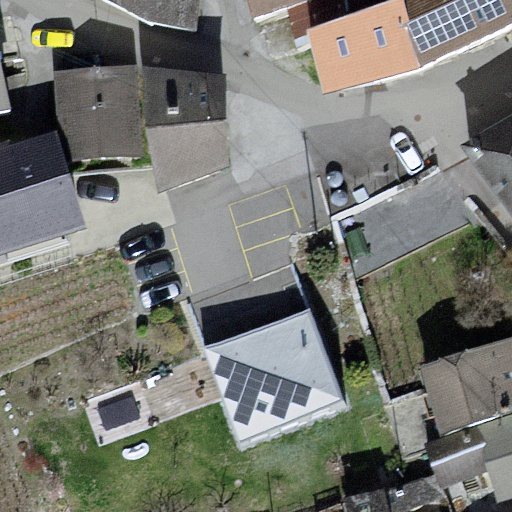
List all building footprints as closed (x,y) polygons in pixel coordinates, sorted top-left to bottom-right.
[(118,0),(151,16),(187,23),(191,0),(118,0)] [(250,0),(257,22),(289,11),(297,33),(311,29),(355,14),(350,0),(250,0)] [(350,0),(355,14),(401,1),(400,0),(350,0)] [(511,0),(400,0),(401,1),(420,64),(510,25),(511,23),(511,0)] [(401,1),(355,14),(311,29),(328,88),(420,64),(401,1)] [(130,73),(60,76),(64,157),(134,153),(130,73)] [(216,78),(146,73),(148,127),(164,186),(221,166),(216,78)] [(511,117),(468,146),(511,213),(511,117)] [(58,139),(0,156),(0,252),(83,226),(58,139)] [(312,315),(213,351),(245,441),(344,405),(312,315)] [(511,344),(421,373),(436,451),(481,437),(511,424),(511,344)] [(511,424),(481,437),(494,511),(507,511),(508,511),(511,510),(511,424)]
